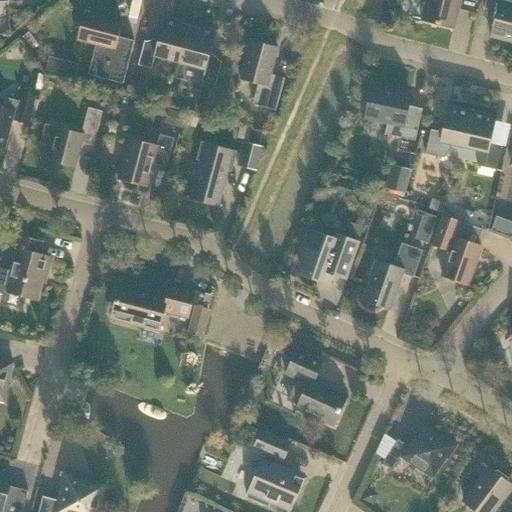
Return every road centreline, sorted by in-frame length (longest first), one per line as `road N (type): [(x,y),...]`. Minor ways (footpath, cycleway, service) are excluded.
road 1 (residential): [(404,358),(267,296),(209,247),(98,215)]
road 2 (residential): [(511,76),(258,0)]
road 3 (residential): [(34,459),(98,215)]
road 4 (residential): [(335,511),(404,358)]
